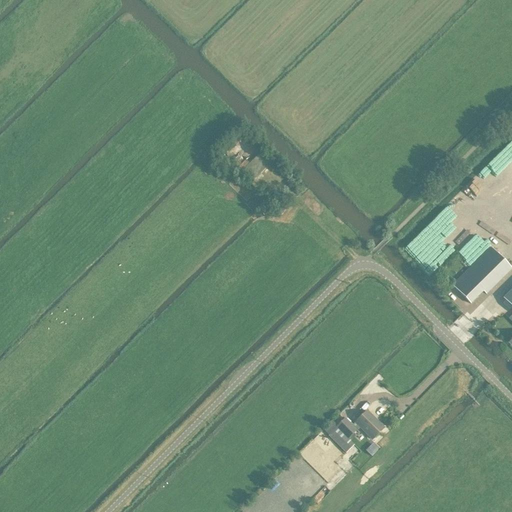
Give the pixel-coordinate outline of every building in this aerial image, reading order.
[(251,184),(266,170),(272,164),(260,152),(240,172),(251,184)] [(486,295),(511,269),(511,268),(492,247),(452,286),(471,305),(484,293),(486,295)] [(511,290),(503,299),(511,307),(511,290)] [(355,424),(352,426),(357,431),(359,428),(366,434),(372,440),(383,429),(367,412),(355,424)] [(348,440),(357,431),(352,426),(345,419),(336,428),(348,440)] [(353,445),(348,440),(336,428),(328,436),(346,453),(353,445)] [(378,450),(373,445),(366,452),(371,457),(378,450)]
